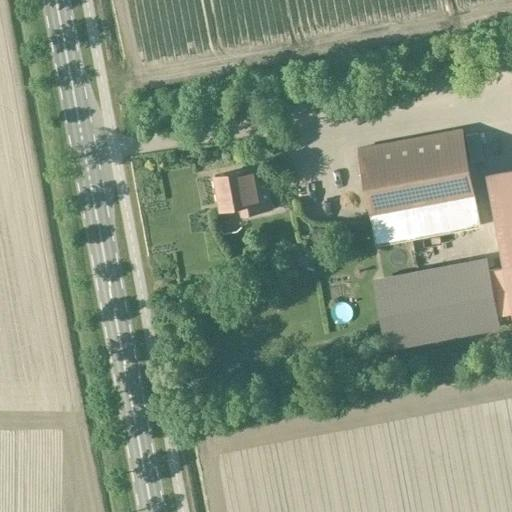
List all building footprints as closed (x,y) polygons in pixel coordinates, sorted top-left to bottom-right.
[(463,130),(359,149),(372,220),(476,200),(463,130)] [(252,169),(215,176),(221,210),(241,206),(243,215),(271,210),(266,180),(255,182),(252,169)] [(359,182),(338,183),(339,205),(360,204),(359,182)] [(511,201),(492,205),(504,268),(489,271),(498,315),(511,312),(511,201)] [(488,262),(378,283),(390,346),(500,325),(498,315),(489,271),(488,262)]
